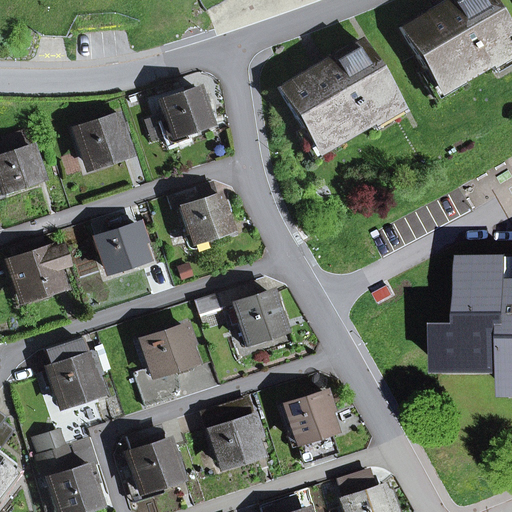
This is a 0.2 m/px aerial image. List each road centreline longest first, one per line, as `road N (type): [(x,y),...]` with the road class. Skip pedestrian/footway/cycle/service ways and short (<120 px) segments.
road 1 (residential): [(124,511),(104,448),(113,430),(343,356)]
road 2 (residential): [(289,259),(39,341),(0,374)]
road 3 (residential): [(249,161),(0,240)]
road 4 (residential): [(228,51),(139,75),(0,84)]
road 5 (residential): [(395,447),(202,511)]
road 6 (residential): [(360,0),(228,51)]
